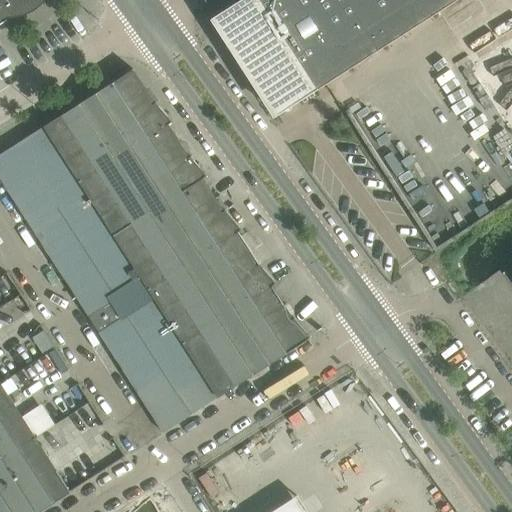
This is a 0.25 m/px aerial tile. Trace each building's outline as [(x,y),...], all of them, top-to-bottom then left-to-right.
[(0,0),(0,23),(9,18),(12,18),(16,17),(20,16),(23,15),(26,14),(30,13),(33,11),(35,9),(38,7),(42,4),(44,1),(45,0),(0,0)] [(270,119),(455,0),(239,0),(207,21),(270,119)] [(493,59),(480,66),(490,86),(497,82),(494,76),(500,73),(493,59)] [(131,71),(0,155),(0,177),(4,184),(11,195),(39,238),(48,252),(73,291),(80,303),(89,317),(100,333),(99,333),(107,346),(115,357),(142,400),(149,411),(150,411),(163,433),(218,397),(219,398),(220,397),(219,396),(285,354),(286,355),(287,354),(286,353),(301,343),(310,337),(294,317),(292,318),(271,286),(275,282),(260,263),(257,264),(236,232),(241,229),(225,209),(222,210),(203,179),(207,175),(192,157),(191,156),(189,157),(181,145),(168,125),(172,122),(156,102),(154,104),(146,91),(133,71),(134,70),(133,68),(131,69),(131,71)] [(16,391),(68,369),(60,351),(8,373),(16,391)] [(1,384),(0,381),(0,511),(37,511),(70,492),(70,493),(71,492),(57,470),(14,404),(1,384)] [(44,403),(25,414),(37,435),(56,423),(44,403)] [(158,511),(150,499),(135,511),(158,511)]
